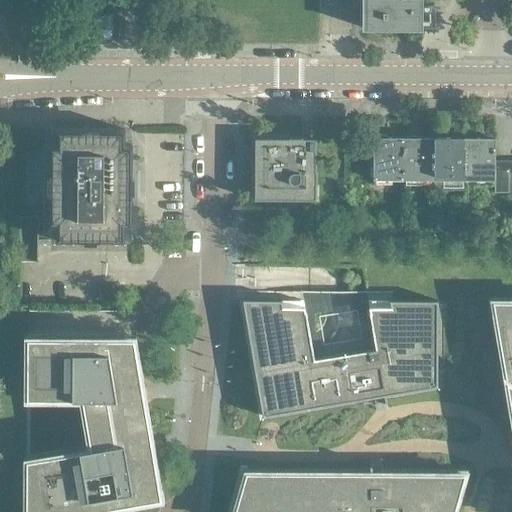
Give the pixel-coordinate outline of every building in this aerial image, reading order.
[(422,28),(422,0),(362,0),(362,27),(422,28)] [(107,40),(107,24),(83,24),(83,40),(107,40)] [(134,193),(134,177),(132,177),(132,175),(132,144),(130,144),(130,145),(125,145),(125,129),(57,129),(57,145),(52,145),(52,144),(49,144),(49,225),(51,225),(56,225),(56,240),(124,241),(124,225),(129,225),(129,226),(132,226),(132,195),(131,195),(131,193),(134,193)] [(317,137),(313,137),(303,137),(301,137),(289,137),(254,137),(253,199),(254,199),(254,200),(316,200),(317,186),(317,170),(316,170),(317,137)] [(404,180),(404,138),(374,137),(373,167),(372,167),(372,177),(373,178),(373,180),(404,180)] [(434,180),(434,138),(404,138),(404,180),(434,180)] [(464,180),(464,138),(434,138),(434,180),(464,180)] [(495,160),(495,138),(464,138),(464,180),(495,180),(495,160)] [(508,192),(509,160),(495,160),(495,180),(495,192),(508,192)] [(437,386),(438,301),(438,300),(390,300),(390,302),(391,307),(369,307),(370,312),(369,312),(376,348),(314,359),(306,312),(305,312),(304,306),(282,306),(282,301),(282,300),(243,299),(263,416),(363,399),(362,396),(373,395),(375,405),(387,403),(386,395),(437,386)] [(511,300),(492,301),(511,416),(511,300)] [(170,453),(150,336),(134,339),(134,338),(28,338),(28,310),(0,310),(0,511),(103,511),(103,508),(161,499),(154,455),(170,453)] [(453,511),(465,473),(397,472),(397,475),(382,475),(382,465),(370,465),(370,472),(246,472),(234,511),(453,511)]
